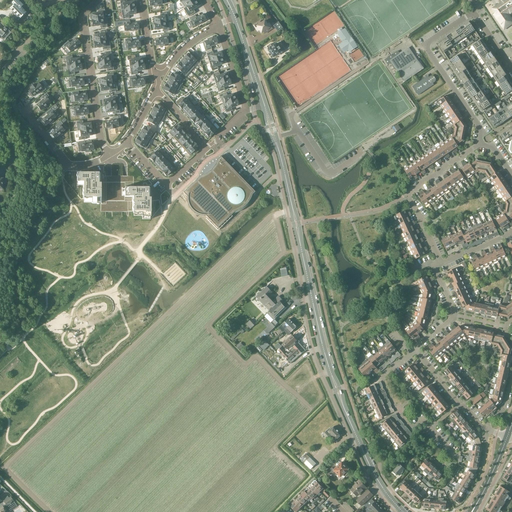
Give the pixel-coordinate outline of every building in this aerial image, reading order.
[(10,9),(10,8),(20,18),(19,18),(20,19),(26,12),(25,12),(20,7),(23,5),(18,0),(13,0),(11,3),(13,5),(10,8),(10,9)] [(126,0),(124,0),(120,1),(121,10),(135,8),(135,7),(136,7),(136,1),(127,3),(126,0)] [(179,0),(184,8),(183,9),(196,0),(195,0),(179,0)] [(196,0),(183,9),(189,17),(195,13),(193,10),(200,5),(197,0),(196,1),(196,0)] [(511,0),(501,0),(498,2),(500,5),(494,9),(496,12),(494,14),(504,29),(511,23),(511,20),(508,15),(511,12),(511,0)] [(135,8),(121,10),(122,19),(129,18),(129,15),(136,14),(135,8)] [(98,13),(89,14),(90,20),(92,19),(92,20),(103,19),(106,18),(104,9),(98,10),(98,13)] [(160,17),(153,18),(154,24),(168,22),(166,13),(160,14),(160,17)] [(195,15),(189,18),(190,21),(189,22),(192,27),(198,24),(199,25),(203,23),(203,22),(206,20),(205,19),(207,18),(204,14),(196,18),(195,15)] [(92,20),(93,27),(100,25),(100,29),(107,28),(106,24),(104,24),(103,19),(92,20)] [(135,31),(135,30),(138,30),(137,23),(130,24),(130,21),(123,22),(123,26),(125,26),(126,31),(130,31),(130,32),(135,31)] [(266,32),(271,28),(268,24),(267,25),(264,21),(260,23),(259,22),(254,26),(257,31),(259,30),(261,33),(265,30),(266,32)] [(168,22),(154,24),(155,30),(162,29),(163,32),(169,31),(168,22)] [(282,28),(278,22),(273,26),(277,32),(282,28)] [(471,34),(475,31),(469,22),(464,25),(471,34)] [(460,28),(466,37),(471,34),(464,25),(460,28)] [(462,40),(466,37),(460,28),(455,31),(462,40)] [(350,52),(357,47),(345,29),(337,34),(343,42),(341,44),(346,51),(348,50),(350,52)] [(100,35),(93,36),(94,42),(108,40),(106,31),(100,32),(100,35)] [(455,31),(451,34),(457,43),(462,40),(455,31)] [(162,38),(155,39),(156,46),(159,45),(159,47),(165,46),(164,45),(171,44),(170,37),(169,37),(168,34),(162,35),(162,38)] [(453,46),(457,43),(451,34),(446,37),(453,46)] [(207,41),(202,42),(205,51),(212,49),(211,46),(218,44),(216,38),(212,39),(212,37),(207,39),(207,41)] [(446,37),(442,40),(448,49),(453,46),(446,37)] [(68,41),(63,45),(69,53),(73,49),(74,50),(78,46),(77,46),(80,43),(75,38),(70,43),(68,41)] [(131,39),(125,39),(126,49),(131,48),(131,49),(137,48),(137,47),(140,47),(140,46),(142,46),(141,40),(132,41),(131,39)] [(475,50),(485,43),(482,39),(472,45),(475,50)] [(94,42),(95,48),(102,47),(103,50),(110,49),(109,40),(108,40),(94,42)] [(444,53),(448,49),(442,40),(437,43),(444,53)] [(272,57),(273,56),(280,52),(281,52),(284,51),(281,46),(278,48),(275,43),(270,46),(269,44),(265,47),(267,49),(267,50),(266,50),(269,53),(272,57)] [(478,54),(488,48),(485,43),(475,50),(478,54)] [(408,48),(389,61),(391,63),(391,64),(392,65),(392,66),(393,68),(394,69),(395,70),(396,70),(404,81),(425,67),(420,60),(418,62),(408,48)] [(481,59),(491,52),(488,48),(478,54),(481,59)] [(212,51),(206,53),(209,62),(222,58),(220,52),(213,54),(212,51)] [(104,56),(97,57),(98,64),(112,61),(111,52),(104,53),(104,56)] [(484,63),(494,57),(491,52),(481,59),(484,63)] [(188,54),(184,58),(194,67),(193,66),(197,62),(196,61),(198,58),(193,54),(191,56),(188,54)] [(135,55),(127,56),(127,61),(129,60),(129,66),(144,64),(143,64),(142,58),(135,59),(135,55)] [(448,61),(452,66),(461,59),(458,55),(448,61)] [(72,56),(65,57),(67,66),(80,64),(79,58),(72,59),(72,56)] [(487,68),(497,61),(494,57),(484,63),(487,68)] [(180,63),(190,72),(194,67),(184,58),(184,59),(180,63)] [(222,58),(209,62),(212,71),(218,69),(217,66),(224,64),(222,58)] [(452,66),(455,70),(464,64),(461,59),(452,66)] [(98,64),(97,64),(97,70),(106,68),(107,71),(113,70),(112,61),(98,64)] [(490,72),(500,66),(497,61),(487,68),(490,72)] [(180,63),(176,67),(186,76),(190,72),(180,63)] [(80,64),(67,66),(68,75),(75,75),(75,71),(82,70),(81,64),(80,64)] [(144,64),(129,66),(131,75),(137,74),(137,71),(144,70),(144,64)] [(455,70),(458,75),(467,68),(464,64),(455,70)] [(493,77),(503,70),(500,66),(490,72),(493,77)] [(458,75),(461,79),(470,73),(467,68),(458,75)] [(496,81),(506,75),(503,70),(493,77),(496,81)] [(219,72),(212,74),(215,83),(229,79),(228,79),(226,73),(220,75),(219,72)] [(169,79),(180,85),(182,79),(172,73),(169,79)] [(464,84),(473,77),(470,73),(461,79),(464,84)] [(107,78),(98,79),(99,84),(100,84),(100,85),(111,84),(114,83),(113,74),(106,75),(107,78)] [(499,86),(509,79),(506,75),(496,81),(499,86)] [(428,76),(412,86),(418,95),(434,85),(433,83),(434,82),(435,81),(436,80),(435,78),(434,77),(435,77),(433,76),(432,76),(430,76),(429,77),(428,76)] [(69,81),(68,81),(69,88),(75,87),(75,88),(81,88),(80,86),(84,85),(86,84),(85,79),(76,80),(75,77),(68,78),(69,81)] [(130,81),(128,81),(129,87),(136,86),(136,88),(141,87),(141,85),(145,85),(144,79),(136,80),(136,77),(129,78),(130,81)] [(464,84),(467,88),(476,82),(473,77),(464,84)] [(177,90),(180,85),(169,79),(167,84),(166,84),(177,90)] [(229,79),(215,83),(218,92),(225,90),(224,87),(231,85),(229,79)] [(502,90),(511,83),(509,79),(499,86),(502,90)] [(29,92),(28,93),(31,97),(39,92),(40,94),(46,90),(43,87),(44,86),(40,82),(36,85),(35,84),(30,87),(31,89),(28,91),(29,92)] [(467,88),(470,93),(479,86),(476,82),(467,88)] [(506,95),(511,90),(511,83),(502,90),(506,95)] [(100,85),(101,91),(109,90),(109,93),(116,92),(115,88),(112,89),(111,84),(100,85)] [(166,84),(163,90),(174,95),(177,90),(166,84)] [(470,93),(473,97),(482,91),(479,86),(470,93)] [(78,91),(72,92),(73,102),(78,101),(79,103),(84,102),(84,100),(87,100),(87,99),(89,98),(88,93),(79,94),(78,91)] [(476,102),(485,95),(482,91),(473,97),(476,102)] [(42,101),(36,105),(40,110),(43,108),(44,109),(48,105),(47,105),(51,101),(48,97),(49,96),(46,93),(40,98),(42,101)] [(226,93),(218,95),(220,99),(221,99),(223,104),(236,100),(236,99),(237,98),(236,93),(227,96),(226,93)] [(111,99),(103,100),(104,107),(105,106),(118,104),(117,95),(110,96),(111,99)] [(453,97),(452,95),(449,96),(448,97),(447,95),(438,101),(441,105),(453,97)] [(476,102),(479,106),(488,100),(485,95),(476,102)] [(187,97),(185,98),(178,105),(182,110),(191,101),(187,97)] [(454,98),(453,97),(441,105),(443,109),(452,103),(451,101),(452,100),(454,98)] [(236,100),(223,104),(226,113),(232,111),(231,108),(238,105),(236,100)] [(482,111),(491,104),(488,100),(479,106),(482,111)] [(191,101),(182,110),(186,114),(195,106),(191,101)] [(452,103),(443,109),(446,113),(458,105),(457,103),(455,104),(454,105),(452,103)] [(118,104),(105,106),(106,112),(113,111),(113,114),(120,113),(118,104)] [(155,105),(152,110),(164,116),(167,111),(155,105)] [(459,106),(458,105),(446,113),(449,117),(458,111),(456,109),(457,108),(459,106)] [(79,106),(73,107),(74,116),(79,115),(80,116),(85,116),(85,115),(88,114),(88,113),(90,113),(89,107),(80,109),(79,106)] [(190,119),(199,110),(195,106),(186,114),(190,118),(190,119)] [(502,109),(508,119),(511,116),(511,114),(506,106),(502,109)] [(47,115),(41,120),(46,125),(48,123),(49,124),(53,121),(52,120),(57,116),(51,109),(45,113),(47,115)] [(497,112),(504,122),(508,119),(502,109),(497,112)] [(150,115),(150,116),(161,122),(164,116),(152,110),(153,111),(150,116),(150,115)] [(194,123),(203,115),(199,110),(190,119),(194,123)] [(459,113),(458,111),(449,117),(451,121),(464,113),(463,111),(460,112),(459,113)] [(493,115),(499,125),(504,122),(497,112),(493,115)] [(464,113),(451,121),(454,125),(461,120),(463,119),(462,117),(463,116),(465,114),(464,113)] [(493,115),(488,118),(495,128),(499,125),(493,115)] [(113,121),(105,122),(106,128),(110,128),(110,129),(115,129),(115,127),(121,126),(120,116),(112,117),(113,121)] [(150,116),(147,121),(153,124),(151,127),(153,128),(156,131),(156,132),(159,127),(160,128),(163,123),(161,122),(150,116)] [(196,124),(200,129),(209,120),(205,116),(196,124)] [(209,120),(200,129),(201,129),(204,133),(213,125),(209,120)] [(461,120),(454,125),(453,125),(455,128),(454,135),(451,137),(452,137),(457,144),(460,142),(459,141),(462,137),(463,137),(465,130),(463,129),(462,124),(463,123),(461,120)] [(57,128),(50,134),(54,138),(57,136),(58,138),(63,134),(61,133),(66,129),(60,121),(55,126),(57,128)] [(82,121),(76,122),(77,131),(91,129),(92,129),(91,123),(83,124),(82,121)] [(177,125),(170,132),(174,136),(182,129),(177,125)] [(208,138),(218,130),(213,125),(204,133),(208,138)] [(144,127),(141,132),(153,139),(156,134),(154,133),(156,131),(153,128),(151,127),(150,130),(144,127)] [(91,129),(77,131),(79,140),(85,139),(85,136),(94,135),(93,130),(91,130),(91,129)] [(177,142),(185,134),(182,130),(182,129),(174,136),(173,137),(177,142)] [(504,140),(510,136),(507,131),(498,137),(502,142),(504,140)] [(138,137),(149,144),(148,143),(151,139),(152,139),(141,132),(138,137)] [(181,146),(190,138),(189,138),(185,134),(177,142),(181,146)] [(138,137),(135,142),(137,144),(136,145),(141,148),(141,147),(146,149),(149,144),(138,137)] [(458,146),(457,144),(452,137),(448,140),(456,152),(457,151),(456,149),(456,148),(458,146)] [(190,138),(181,146),(185,151),(194,143),(190,138)] [(455,153),(456,152),(448,140),(444,143),(450,152),(452,150),(453,151),(455,153)] [(84,142),(77,143),(78,152),(85,151),(85,153),(90,152),(90,151),(94,150),(93,149),(95,148),(94,143),(85,144),(84,142)] [(198,147),(194,143),(185,151),(189,155),(198,147)] [(448,153),(450,152),(444,143),(440,145),(448,158),(449,157),(448,154),(448,153)] [(447,159),(448,158),(440,145),(436,148),(442,157),(444,156),(445,157),(447,159)] [(432,151),(440,163),(442,162),(441,159),(440,158),(442,157),(436,148),(432,151)] [(163,154),(159,150),(150,158),(154,163),(163,154)] [(439,164),(440,163),(432,151),(428,153),(434,162),(436,161),(437,162),(439,164)] [(432,164),(434,162),(428,153),(424,156),(432,168),(434,167),(433,165),(432,164)] [(154,163),(158,167),(167,159),(163,154),(154,163)] [(218,228),(233,212),(235,212),(236,211),(237,211),(238,211),(239,210),(240,210),(241,209),(242,208),(243,208),(244,207),(245,206),(246,205),(247,204),(248,202),(249,201),(250,200),(250,199),(251,197),(251,196),(252,195),(252,194),(253,194),(255,192),(220,156),(219,158),(217,159),(217,160),(216,162),(214,165),(212,168),(210,171),(209,171),(207,173),(206,172),(205,172),(204,172),(204,173),(203,173),(203,174),(204,174),(204,175),(199,176),(183,192),(187,197),(187,199),(188,201),(188,202),(188,203),(189,205),(189,206),(190,207),(191,208),(192,210),(193,210),(194,211),(195,212),(196,213),(198,214),(199,214),(200,214),(201,215),(203,215),(204,215),(205,215),(217,228),(218,228)] [(432,168),(424,156),(420,159),(426,168),(428,166),(429,167),(431,169),(432,168)] [(171,163),(167,159),(158,167),(162,171),(171,163)] [(424,169),(426,168),(420,159),(416,162),(424,174),(426,173),(425,170),(424,169)] [(487,175),(495,170),(493,167),(491,167),(487,164),(487,163),(480,161),(480,163),(474,164),(474,163),(471,165),(475,172),(476,173),(479,171),(485,172),(487,175)] [(423,175),(424,174),(416,162),(412,164),(418,173),(420,172),(421,173),(423,175)] [(464,162),(463,163),(471,175),(475,172),(471,165),(469,163),(467,165),(466,163),(464,162)] [(166,176),(175,168),(171,163),(162,171),(166,176)] [(463,163),(462,164),(463,166),(463,167),(461,169),(467,178),(471,175),(463,163)] [(416,174),(418,173),(412,164),(408,167),(416,179),(418,178),(417,176),(416,174)] [(415,180),(416,179),(408,167),(404,170),(410,179),(412,177),(413,178),(415,180)] [(456,171),(454,169),(452,170),(461,182),(465,179),(459,170),(457,172),(456,171)] [(461,182),(452,170),(451,171),(452,173),(453,174),(451,176),(457,185),(461,182)] [(492,181),(504,173),(503,172),(501,173),(500,173),(498,171),(489,177),(492,181)] [(76,175),(76,176),(77,177),(77,182),(83,182),(83,188),(83,189),(83,190),(83,191),(83,192),(82,193),(83,194),(83,195),(83,198),(85,198),(85,199),(87,199),(88,198),(92,198),(92,202),(92,203),(96,203),(97,204),(99,204),(99,203),(100,203),(100,212),(133,212),(133,213),(134,213),(135,214),(137,214),(137,213),(141,213),(141,216),(146,217),(147,217),(148,217),(149,216),(151,216),(151,212),(151,211),(151,209),(151,205),(151,204),(151,202),(151,187),(139,187),(138,187),(137,187),(136,187),(134,187),(134,176),(125,176),(109,176),(101,176),(101,173),(89,173),(88,172),(87,172),(86,173),(82,173),(81,172),(80,172),(79,173),(77,173),(77,174),(76,175)] [(504,173),(492,181),(495,185),(504,179),(502,177),(503,176),(505,175),(504,173)] [(448,176),(446,174),(444,175),(453,187),(457,185),(451,176),(449,177),(448,176)] [(444,175),(443,176),(444,179),(445,180),(443,181),(449,190),(453,187),(444,175)] [(504,179),(495,185),(498,189),(510,181),(509,179),(506,181),(505,181),(504,179)] [(436,181),(445,193),(449,190),(443,181),(441,183),(440,181),(438,180),(436,181)] [(435,187),(441,195),(445,193),(436,181),(435,182),(436,184),(437,185),(435,187)] [(510,181),(498,189),(500,193),(509,187),(508,185),(509,184),(511,182),(510,181)] [(429,186),(437,198),(441,195),(435,187),(433,188),(432,187),(430,185),(429,186)] [(433,201),(437,198),(429,186),(427,187),(428,189),(429,191),(427,192),(433,201)] [(511,191),(511,188),(511,189),(509,187),(500,193),(503,197),(511,191)] [(424,192),(422,190),(421,191),(429,203),(433,201),(427,192),(425,193),(424,192)] [(429,203),(421,191),(419,192),(420,195),(421,196),(419,197),(425,206),(429,203)] [(511,191),(503,197),(506,201),(511,196),(511,191)] [(503,214),(508,221),(511,218),(510,217),(511,214),(511,196),(506,201),(505,202),(507,204),(506,211),(503,213),(503,214)] [(406,213),(405,211),(395,215),(397,220),(411,214),(410,212),(407,213),(406,213)] [(411,214),(397,220),(399,224),(409,220),(408,217),(409,217),(411,215),(411,214)] [(507,224),(509,222),(508,221),(503,214),(499,216),(508,228),(509,227),(508,225),(507,224)] [(499,216),(495,219),(501,228),(503,226),(504,227),(506,229),(508,228),(499,216)] [(409,220),(399,224),(401,228),(415,222),(414,221),(411,221),(410,222),(409,220)] [(492,220),(487,223),(491,231),(496,229),(492,220)] [(415,222),(401,228),(403,233),(413,228),(412,226),(413,226),(415,224),(415,222)] [(481,223),(476,225),(481,236),(486,233),(482,225),(481,223)] [(491,231),(487,223),(482,225),(486,233),(491,231)] [(476,225),(471,227),(476,238),(481,236),(476,225)] [(471,227),(467,229),(472,240),(476,238),(471,227)] [(413,228),(403,233),(405,237),(419,231),(418,229),(415,230),(414,231),(413,228)] [(466,240),(465,240),(466,243),(472,240),(467,229),(462,231),(463,234),(466,240)] [(419,231),(405,237),(407,241),(417,237),(416,235),(417,234),(419,233),(419,231)] [(462,231),(457,234),(461,242),(465,240),(466,240),(463,234),(462,231)] [(446,236),(447,238),(451,247),(456,245),(452,236),(451,234),(446,236)] [(457,234),(452,236),(456,245),(461,242),(457,234)] [(417,237),(407,241),(409,246),(423,240),(422,238),(419,239),(418,239),(417,237)] [(447,238),(442,241),(446,249),(451,247),(447,238)] [(423,240),(409,246),(411,250),(421,246),(420,244),(421,243),(423,241),(423,240)] [(500,248),(498,249),(502,259),(507,257),(500,243),(499,244),(499,247),(500,248)] [(421,246),(411,250),(413,254),(427,248),(426,247),(423,247),(422,248),(421,246)] [(491,252),(489,253),(493,263),(498,261),(492,247),(490,248),(490,251),(491,252)] [(495,249),(493,247),(492,247),(498,261),(502,259),(498,249),(495,250),(495,249)] [(427,248),(413,254),(415,259),(425,255),(424,252),(425,252),(427,250),(427,248)] [(482,256),(480,257),(485,267),(489,265),(483,251),(481,252),(482,255),(482,256)] [(483,251),(489,265),(493,263),(489,253),(487,254),(486,253),(484,251),(483,251)] [(474,260),(471,261),(476,271),(480,269),(474,255),(472,256),(473,259),(474,260)] [(476,255),(474,255),(480,269),(485,267),(480,257),(478,258),(477,257),(476,255)] [(445,278),(459,272),(457,267),(447,272),(448,274),(447,275),(445,277),(445,278)] [(459,272),(445,278),(446,280),(449,279),(450,279),(451,281),(461,276),(459,272)] [(419,285),(432,279),(432,277),(429,278),(428,278),(427,276),(417,280),(419,285)] [(461,276),(451,281),(452,283),(451,284),(449,285),(449,287),(463,281),(461,276)] [(433,280),(432,279),(419,285),(421,289),(431,285),(430,282),(431,282),(433,280)] [(463,281),(449,287),(450,288),(453,288),(454,287),(455,290),(465,285),(463,281)] [(432,287),(431,285),(421,289),(423,294),(431,290),(436,288),(436,286),(433,286),(432,287)] [(465,285),(455,290),(456,292),(455,292),(453,294),(453,296),(467,289),(465,285)] [(267,286),(256,297),(265,307),(272,300),(268,296),(272,292),(267,286)] [(467,289),(453,296),(454,297),(457,297),(458,296),(459,298),(469,294),(467,289)] [(423,294),(422,298),(430,300),(432,292),(431,290),(423,294)] [(469,294),(459,298),(460,301),(459,301),(457,303),(457,304),(471,298),(469,294)] [(272,300),(265,307),(269,311),(282,299),(278,296),(277,298),(273,301),(272,300)] [(430,300),(422,298),(421,298),(420,302),(434,306),(435,304),(432,303),(431,302),(431,300),(430,300)] [(471,298),(457,304),(458,306),(461,305),(462,305),(463,307),(465,306),(473,303),(471,298)] [(267,313),(264,317),(270,323),(274,328),(279,323),(275,318),(291,303),(289,301),(288,302),(287,300),(283,304),(282,303),(284,301),(282,299),(269,311),(269,312),(267,313)] [(503,306),(501,315),(504,316),(505,315),(510,314),(511,315),(511,314),(511,302),(511,303),(506,307),(503,306)] [(474,311),(476,303),(473,303),(465,306),(467,310),(474,311)] [(481,305),(480,313),(485,314),(488,304),(485,303),(484,305),(481,305)] [(488,304),(485,314),(488,315),(487,315),(490,316),(491,315),(493,307),(494,305),(488,304)] [(426,319),(418,317),(417,321),(422,328),(424,326),(426,319)] [(293,323),(289,319),(281,328),(284,331),(282,332),(283,333),(284,331),(293,323)] [(426,332),(422,328),(417,321),(413,324),(420,332),(422,331),(423,332),(425,334),(426,332)] [(293,323),(284,331),(288,335),(297,327),(293,323)] [(418,334),(420,332),(413,324),(409,327),(419,339),(420,337),(419,335),(418,334)] [(456,327),(454,325),(452,326),(462,338),(466,335),(460,328),(459,326),(457,328),(456,327)] [(463,325),(460,328),(466,335),(468,335),(470,327),(463,325)] [(453,331),(451,332),(458,341),(462,338),(452,326),(451,327),(452,330),(453,331)] [(417,340),(419,339),(409,327),(405,330),(412,339),(414,337),(415,338),(417,340)] [(485,342),(486,339),(488,331),(487,331),(487,330),(484,329),(484,330),(482,330),(480,338),(480,340),(485,342)] [(454,344),(458,341),(451,332),(449,334),(448,333),(446,331),(445,332),(454,344)] [(446,337),(444,339),(451,347),(454,344),(445,332),(444,334),(445,336),(446,337)] [(279,343),(275,346),(281,353),(281,354),(290,364),(305,350),(298,342),(297,341),(292,335),(281,345),(279,343)] [(501,351),(500,354),(510,356),(510,352),(509,352),(508,347),(509,346),(505,340),(504,340),(500,337),(500,336),(496,335),(494,344),(497,345),(501,351)] [(451,347),(444,339),(442,340),(441,339),(439,337),(437,339),(447,350),(451,347)] [(438,343),(436,345),(443,353),(447,350),(437,339),(436,340),(437,342),(438,343)] [(264,340),(259,345),(264,350),(269,345),(264,340)] [(390,343),(386,346),(392,353),(396,350),(390,343)] [(392,353),(386,346),(385,344),(380,348),(388,357),(392,353)] [(431,344),(430,345),(440,356),(443,353),(436,345),(434,346),(434,345),(431,344)] [(429,351),(436,359),(440,356),(430,345),(429,346),(430,348),(431,349),(429,351)] [(379,352),(378,353),(384,360),(388,357),(380,348),(378,350),(378,351),(379,352)] [(384,360),(378,353),(374,357),(380,364),(384,360)] [(510,356),(500,354),(501,354),(500,360),(502,361),(510,362),(511,360),(511,357),(511,356),(510,356)] [(376,367),(380,364),(374,357),(372,355),(368,358),(369,360),(370,360),(376,367)] [(369,360),(364,364),(371,372),(373,370),(375,372),(377,374),(379,372),(377,370),(377,369),(376,367),(370,360),(369,360)] [(418,363),(416,361),(405,370),(408,374),(417,367),(415,366),(416,365),(418,363)] [(371,372),(364,364),(359,369),(367,379),(369,381),(371,379),(370,377),(368,375),(371,372)] [(448,376),(455,371),(457,369),(453,364),(444,371),(448,376)] [(418,369),(417,367),(408,374),(411,378),(423,369),(422,367),(419,368),(418,369)] [(423,369),(411,378),(414,382),(423,375),(421,373),(422,372),(424,370),(423,369)] [(457,369),(455,371),(448,376),(452,381),(460,374),(457,369)] [(464,378),(460,374),(452,381),(456,385),(464,378)] [(424,377),(423,375),(414,382),(417,385),(429,376),(428,375),(425,376),(424,377)] [(429,376),(417,385),(421,389),(429,382),(427,380),(428,379),(430,377),(429,376)] [(464,378),(456,385),(458,387),(457,388),(459,390),(459,389),(460,390),(468,383),(464,378)] [(494,383),(497,384),(505,386),(506,380),(498,378),(496,378),(494,383)] [(460,390),(464,394),(472,388),(468,383),(460,390)] [(437,386),(436,384),(433,386),(432,387),(431,385),(422,391),(426,395),(437,386)] [(366,389),(369,394),(377,390),(376,387),(375,385),(366,389)] [(438,387),(437,386),(426,395),(429,399),(437,392),(435,390),(436,389),(438,387)] [(472,388),(464,394),(467,399),(476,392),(472,388)] [(369,394),(371,399),(379,395),(377,390),(369,394)] [(432,403),(443,393),(442,392),(440,393),(439,394),(437,392),(429,399),(432,403)] [(444,395),(443,393),(432,403),(435,406),(443,400),(442,398),(443,397),(444,395)] [(371,399),(373,404),(382,400),(379,395),(371,399)] [(480,395),(473,400),(471,402),(474,405),(482,398),(480,395)] [(501,402),(502,398),(494,396),(494,397),(491,400),(490,400),(478,410),(484,418),(487,416),(488,417),(495,411),(494,410),(497,408),(496,406),(501,402)] [(449,401),(448,399),(446,401),(445,401),(443,400),(435,406),(438,410),(449,401)] [(382,400),(373,404),(371,405),(373,409),(375,408),(384,405),(382,400)] [(450,402),(449,401),(438,410),(441,414),(449,407),(448,405),(449,404),(450,402)] [(375,408),(377,413),(386,409),(384,405),(375,408)] [(386,409),(377,413),(380,418),(388,415),(386,409)] [(451,416),(454,420),(461,415),(457,410),(451,416)] [(456,422),(458,424),(464,419),(461,415),(454,420),(452,422),(454,424),(456,422)] [(384,430),(394,422),(390,418),(381,425),(384,430)] [(459,430),(461,428),(468,423),(464,419),(458,424),(456,425),(458,428),(458,429),(459,430)] [(397,426),(394,422),(384,430),(388,434),(397,426)] [(468,423),(461,428),(464,432),(465,433),(471,427),(468,423)] [(334,427),(334,426),(331,429),(330,428),(329,428),(325,432),(329,437),(331,435),(336,440),(341,435),(342,435),(341,435),(338,431),(337,430),(334,427)] [(391,438),(393,436),(401,430),(397,426),(388,434),(391,438)] [(468,437),(475,431),(471,427),(465,433),(464,432),(462,434),(466,438),(468,437)] [(393,436),(397,440),(397,441),(404,435),(401,430),(393,436)] [(468,437),(471,441),(477,436),(478,435),(475,431),(468,437)] [(397,441),(397,440),(395,442),(400,448),(405,444),(403,442),(407,439),(404,435),(397,441)] [(301,460),(311,470),(317,464),(307,454),(301,460)] [(425,469),(431,463),(427,459),(421,465),(425,469)] [(470,461),(469,466),(467,466),(467,468),(476,471),(477,468),(478,468),(479,468),(479,465),(478,465),(479,463),(470,461)] [(332,468),(327,472),(332,476),(334,474),(333,473),(334,472),(340,478),(343,475),(345,477),(348,474),(346,471),(348,469),(347,468),(347,467),(346,466),(345,466),(342,462),(340,465),(338,465),(337,467),(336,468),(334,470),(332,468)] [(431,463),(425,469),(429,473),(435,467),(435,466),(433,464),(432,464),(431,463)] [(399,475),(405,469),(400,464),(394,471),(393,472),(396,475),(397,473),(399,475)] [(433,476),(439,470),(435,467),(429,473),(431,475),(429,477),(431,478),(433,477),(433,476)] [(463,474),(465,475),(473,479),(475,475),(476,471),(467,468),(463,474)] [(433,476),(433,477),(439,482),(443,478),(441,476),(443,474),(439,470),(433,476)] [(510,483),(511,479),(511,477),(505,473),(502,478),(510,483)] [(470,484),(473,479),(465,475),(462,480),(470,484)] [(320,492),(323,488),(315,480),(312,484),(320,492)] [(354,481),(348,486),(351,488),(350,489),(357,496),(366,487),(359,480),(356,483),(354,481)] [(470,484),(462,480),(459,484),(467,489),(470,484)] [(404,492),(410,485),(412,484),(411,483),(410,483),(409,483),(408,483),(408,484),(406,481),(406,482),(401,486),(400,488),(404,492)] [(320,492),(312,484),(308,488),(316,496),(320,492)] [(467,489),(459,484),(457,489),(464,493),(465,493),(466,491),(466,490),(467,489)] [(410,485),(404,492),(408,495),(414,489),(410,485)] [(493,498),(504,504),(505,502),(504,501),(510,492),(500,486),(493,498)] [(316,496),(308,488),(304,491),(306,493),(310,497),(310,498),(312,499),(316,496)] [(414,489),(408,495),(412,499),(418,493),(414,489)] [(464,493),(457,489),(454,493),(461,498),(464,493)] [(361,506),(373,495),(368,490),(356,500),(361,506)] [(306,493),(304,491),(301,495),(307,501),(310,498),(310,497),(306,493)] [(418,493),(412,499),(416,503),(417,502),(418,503),(421,499),(420,498),(422,496),(418,493)] [(461,498),(454,493),(451,498),(455,501),(459,504),(461,500),(460,500),(461,498)] [(307,501),(301,495),(297,498),(303,505),(307,501)] [(12,500),(10,497),(7,499),(4,502),(2,504),(3,505),(0,507),(0,511),(6,511),(3,507),(5,506),(4,505),(5,504),(7,507),(10,505),(9,503),(12,500)] [(303,505),(297,498),(293,502),(300,508),(303,505)] [(446,501),(443,501),(444,499),(441,498),(441,501),(440,509),(445,510),(446,509),(448,509),(448,505),(447,505),(448,502),(446,502),(446,501)] [(504,504),(493,498),(486,510),(489,511),(497,511),(501,506),(502,507),(504,504)] [(371,499),(364,506),(366,509),(366,508),(369,511),(371,511),(371,510),(372,511),(383,511),(382,510),(382,509),(375,502),(374,502),(371,499)] [(290,506),(296,511),(300,508),(293,502),(290,506)]
